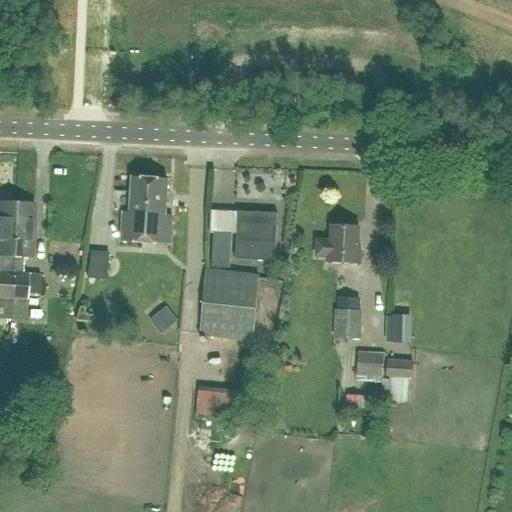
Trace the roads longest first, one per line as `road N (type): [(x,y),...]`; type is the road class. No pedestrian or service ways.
road 1 (residential): [(511,152),(0,128)]
road 2 (track): [(94,0),(86,133)]
